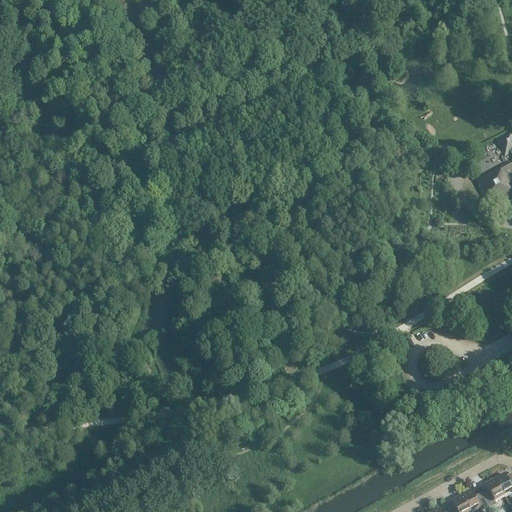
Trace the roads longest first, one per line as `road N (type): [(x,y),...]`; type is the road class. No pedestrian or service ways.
road 1 (residential): [(402,511),(498,459),(511,465)]
road 2 (unclassified): [(488,358),(422,350),(416,379),(437,386)]
